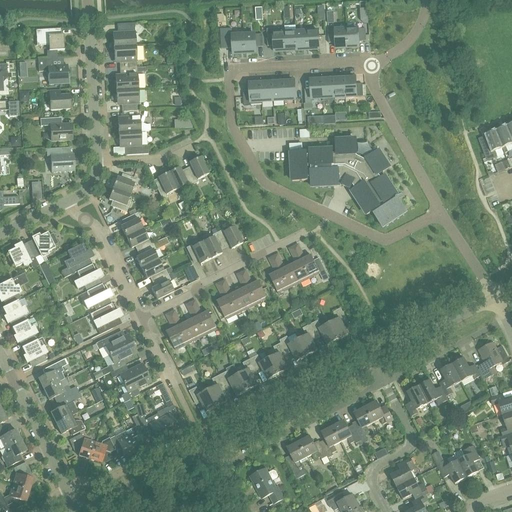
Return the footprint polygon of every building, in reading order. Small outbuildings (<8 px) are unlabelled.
[(114,48),(135,47),(134,31),(134,23),(117,24),(117,38),(113,38),(114,48)] [(49,45),(49,51),(57,51),(64,50),(64,41),(61,41),(60,29),(35,31),(36,46),(49,45)] [(285,34),(285,29),(267,30),(268,47),(274,47),(274,53),(286,52),(285,34)] [(365,29),(347,30),(348,49),(359,48),(359,42),(366,42),(365,29)] [(348,49),(347,30),(328,31),(329,44),(336,43),(336,49),(348,49)] [(307,32),(296,33),(297,51),(308,51),(307,32)] [(319,32),(307,32),(308,51),(320,50),(319,32)] [(285,34),(286,52),(297,51),(296,33),(285,34)] [(245,50),(245,54),(257,54),(256,48),(263,47),(262,35),(244,36),(245,50)] [(233,55),(245,54),(245,50),(244,36),(221,37),(221,50),(233,49),(233,55)] [(119,69),(137,68),(135,47),(114,48),(115,58),(119,58),(119,63),(119,69)] [(57,58),(57,51),(49,51),(46,52),(47,59),(52,59),(57,58)] [(48,72),(49,85),(68,84),(67,66),(52,67),(52,59),(47,59),(38,60),(39,72),(48,72)] [(116,91),(138,89),(137,74),(137,68),(119,69),(119,75),(120,80),(116,80),(116,91)] [(349,79),(336,80),(337,98),(350,98),(349,79)] [(356,79),(349,79),(350,98),(363,97),(363,84),(356,85),(356,79)] [(336,80),(323,81),(324,101),(335,101),(335,98),(337,98),(336,80)] [(324,101),(323,81),(310,81),(311,100),(323,99),(323,102),(324,101)] [(295,82),(283,83),(284,101),(296,101),(295,82)] [(272,83),(261,84),(262,105),(263,105),(262,102),(273,102),(272,83)] [(283,83),(272,83),(273,102),(284,101),(283,83)] [(262,105),(261,84),(249,85),(250,97),(244,98),(244,106),(262,105)] [(121,106),(122,112),(139,111),(138,89),(116,91),(117,101),(121,101),(121,106)] [(49,97),(50,111),(70,110),(69,96),(59,97),(58,91),(46,91),(46,98),(49,97)] [(21,101),(29,101),(29,92),(20,93),(21,101)] [(8,103),(9,117),(19,116),(18,102),(8,103)] [(119,133),(140,132),(150,131),(150,125),(146,125),(141,123),(140,123),(139,111),(122,112),(122,117),(122,123),(118,123),(119,133)] [(49,126),(50,141),(71,140),(71,132),(72,132),(71,124),(61,125),(61,118),(40,119),(41,127),(49,126)] [(179,121),(180,130),(193,129),(193,125),(192,125),(192,120),(189,121),(179,121)] [(496,132),(503,149),(506,147),(511,145),(511,140),(506,127),(505,125),(496,131),(496,132)] [(485,138),(480,140),(487,160),(496,157),(495,152),(503,149),(496,132),(496,131),(495,130),(485,136),(485,138)] [(366,141),(366,132),(358,131),(357,141),(366,141)] [(124,148),(124,156),(150,154),(150,146),(141,146),(140,132),(119,133),(119,143),(123,143),(124,148)] [(11,148),(19,147),(19,139),(11,140),(11,148)] [(307,153),(300,154),(291,154),(292,182),(308,181),(308,178),(311,178),(312,188),(339,186),(339,182),(345,181),(342,186),(350,190),(352,185),(355,190),(352,192),(367,215),(375,210),(377,213),(374,214),(383,228),(406,213),(405,211),(403,208),(399,202),(397,199),(395,201),(393,198),(397,195),(395,192),(385,177),(381,179),(379,175),(390,168),(379,152),(365,161),(357,157),(356,140),(336,141),(337,154),(332,154),(332,150),(310,151),(310,156),(307,156),(307,153)] [(50,155),(50,157),(51,173),(75,172),(74,155),(62,156),(61,149),(46,149),(47,156),(50,155)] [(10,176),(10,163),(14,163),(14,156),(3,157),(3,176),(10,176)] [(186,169),(193,185),(198,183),(197,180),(208,175),(200,158),(189,163),(191,167),(186,169)] [(503,163),(506,170),(511,168),(508,161),(503,163)] [(168,174),(177,191),(187,186),(188,188),(193,185),(186,169),(181,172),(179,168),(168,174)] [(113,189),(130,196),(134,185),(137,186),(138,180),(122,174),(120,179),(117,178),(113,189)] [(155,185),(162,200),(167,198),(166,196),(177,191),(168,174),(158,179),(159,182),(155,185)] [(491,189),(498,185),(496,180),(488,183),(491,189)] [(110,207),(126,213),(128,208),(126,207),(130,196),(113,189),(108,200),(112,202),(110,207)] [(0,212),(3,209),(4,206),(19,205),(19,197),(3,198),(2,192),(0,192),(0,212)] [(126,219),(128,224),(121,228),(126,238),(143,230),(138,220),(140,219),(137,213),(126,219)] [(217,233),(225,249),(230,247),(231,250),(243,244),(234,227),(223,233),(222,231),(217,233)] [(131,249),(138,245),(141,250),(153,244),(150,239),(148,240),(143,230),(126,238),(131,249)] [(35,259),(36,258),(41,256),(42,258),(48,255),(47,253),(55,249),(54,246),(58,244),(53,234),(49,236),(47,233),(39,237),(39,236),(32,239),(33,240),(27,243),(35,259)] [(203,243),(211,260),(221,255),(220,251),(225,249),(217,233),(212,236),(213,238),(203,243)] [(160,242),(162,247),(168,244),(166,239),(160,242)] [(40,266),(36,258),(35,259),(27,243),(22,246),(21,244),(14,247),(15,249),(7,253),(9,256),(7,257),(11,267),(14,266),(15,269),(23,265),(24,267),(31,264),(30,264),(31,264),(33,269),(40,266)] [(198,261),(200,265),(211,260),(203,243),(192,248),(191,246),(186,248),(193,264),(198,261)] [(153,245),(153,244),(141,250),(137,252),(139,257),(136,259),(141,269),(158,261),(153,251),(155,250),(153,245)] [(77,273),(87,268),(84,262),(93,258),(90,252),(86,253),(82,245),(67,253),(71,261),(65,264),(67,269),(65,270),(68,276),(76,272),(77,273)] [(297,255),(309,280),(320,274),(314,262),(311,256),(305,259),(302,253),(297,255)] [(290,266),(299,285),(309,280),(297,255),(293,257),(296,264),(290,266)] [(319,259),(314,262),(320,274),(325,272),(319,259)] [(163,271),(158,261),(141,269),(146,280),(154,276),(156,281),(168,276),(165,270),(163,271)] [(277,265),(289,290),(299,285),(290,266),(285,269),(282,263),(277,265)] [(40,267),(48,286),(54,283),(46,265),(40,267)] [(87,268),(77,273),(81,281),(74,284),(77,290),(79,289),(80,291),(85,289),(87,292),(93,289),(90,284),(102,278),(99,271),(96,273),(92,265),(87,268)] [(269,277),(278,295),(289,290),(277,265),(272,268),(275,274),(269,277)] [(174,293),(169,283),(171,282),(168,276),(156,281),(158,286),(151,290),(156,301),(174,293)] [(245,281),(257,305),(268,300),(259,282),(252,285),(249,279),(245,281)] [(5,308),(18,301),(21,300),(18,294),(21,293),(18,287),(15,288),(11,280),(0,285),(0,300),(1,303),(3,302),(5,308)] [(238,292),(247,310),(249,309),(257,305),(245,281),(241,283),(244,289),(238,292)] [(102,285),(93,289),(87,292),(86,293),(90,300),(84,303),(87,310),(93,307),(96,312),(103,309),(100,303),(112,297),(109,291),(106,293),(102,285)] [(224,291),(236,316),(247,310),(238,292),(232,295),(229,289),(224,291)] [(217,302),(226,321),(236,316),(224,291),(220,293),(223,299),(217,302)] [(9,323),(12,329),(27,321),(25,316),(27,315),(24,308),(22,309),(18,301),(5,308),(2,309),(6,317),(4,318),(8,324),(9,323)] [(103,309),(96,312),(90,315),(97,330),(100,335),(112,329),(109,323),(122,317),(119,311),(115,312),(111,305),(103,309)] [(195,311),(207,336),(217,330),(208,312),(202,315),(199,309),(195,311)] [(329,324),(338,341),(348,335),(343,326),(348,323),(341,309),(333,313),(336,320),(329,324)] [(187,323),(196,341),(207,336),(195,311),(190,314),(193,320),(187,323)] [(19,343),(22,348),(37,341),(34,336),(37,334),(34,328),(38,326),(33,318),(27,321),(12,329),(16,337),(14,338),(17,344),(19,343)] [(174,322),(186,346),(196,341),(187,323),(182,325),(179,319),(174,322)] [(310,325),(317,339),(322,337),(327,346),(338,341),(329,324),(321,328),(318,321),(310,325)] [(167,333),(175,351),(186,346),(174,322),(170,324),(173,330),(167,333)] [(298,340),(307,357),(318,351),(313,342),(317,339),(310,325),(302,329),(306,336),(298,340)] [(109,356),(132,344),(128,335),(112,343),(110,338),(101,342),(96,345),(102,359),(109,356)] [(279,341),(281,344),(287,355),(292,353),(297,362),(307,357),(298,340),(291,344),(287,337),(279,341)] [(28,363),(32,369),(47,361),(44,355),(46,354),(43,348),(47,346),(43,338),(37,341),(22,348),(21,349),(25,356),(24,357),(27,364),(28,363)] [(137,354),(132,344),(109,356),(113,365),(123,360),(137,354)] [(269,359),(278,376),(289,370),(284,360),(288,358),(287,355),(281,344),(273,348),(277,355),(269,359)] [(479,367),(486,380),(497,374),(494,368),(502,363),(504,366),(510,362),(502,347),(496,350),(493,344),(479,351),(486,364),(479,367)] [(250,360),(257,374),(263,371),(268,381),(278,376),(269,359),(262,363),(258,356),(250,360)] [(464,359),(452,365),(462,383),(473,377),(475,380),(481,377),(475,366),(469,369),(464,359)] [(38,380),(44,390),(59,383),(65,380),(61,373),(64,372),(62,368),(68,365),(65,360),(54,365),(57,371),(54,372),(38,380)] [(239,375),(247,392),(258,386),(253,376),(257,374),(250,360),(242,364),(246,371),(239,375)] [(119,375),(124,385),(147,373),(142,364),(128,371),(125,366),(113,372),(110,373),(113,379),(119,375)] [(440,384),(441,387),(442,388),(447,397),(453,394),(450,389),(462,383),(452,365),(441,371),(446,381),(440,384)] [(113,372),(110,366),(100,371),(103,377),(110,373),(113,372)] [(96,380),(102,376),(100,371),(93,375),(96,380)] [(220,376),(227,390),(232,388),(237,397),(247,392),(239,375),(231,379),(227,372),(220,376)] [(121,396),(124,403),(129,400),(140,395),(137,389),(151,383),(147,373),(124,385),(128,393),(121,396)] [(208,391),(217,408),(227,402),(222,393),(227,390),(220,376),(212,380),(216,387),(208,391)] [(419,387),(428,405),(436,401),(438,406),(448,401),(447,397),(442,388),(441,387),(435,391),(430,381),(419,387)] [(66,392),(70,390),(69,388),(67,387),(63,389),(59,383),(44,390),(49,401),(64,393),(66,392)] [(405,406),(411,417),(418,414),(416,411),(428,405),(419,387),(407,393),(412,403),(405,406)] [(493,398),(499,396),(496,387),(490,389),(493,398)] [(66,392),(69,397),(78,393),(76,388),(70,390),(66,392)] [(201,403),(206,413),(217,408),(208,391),(201,395),(197,388),(189,392),(196,406),(201,403)] [(98,389),(92,392),(97,402),(103,399),(98,389)] [(51,413),(56,424),(72,417),(79,414),(73,403),(81,399),(78,393),(69,397),(63,400),(66,406),(51,413)] [(503,416),(511,413),(511,399),(505,402),(502,395),(490,399),(493,406),(499,404),(503,416)] [(128,410),(133,408),(129,400),(124,403),(128,410)] [(157,415),(168,436),(179,430),(174,422),(180,419),(170,402),(165,405),(167,408),(157,413),(158,414),(157,415)] [(377,402),(365,408),(373,424),(380,420),(383,425),(393,420),(386,406),(380,409),(377,402)] [(137,415),(148,436),(153,433),(157,441),(168,436),(157,415),(145,421),(143,417),(146,416),(143,404),(133,407),(137,415)] [(352,424),(353,426),(361,442),(362,441),(364,444),(365,447),(370,445),(365,435),(369,433),(367,427),(373,424),(365,408),(354,414),(357,421),(352,424)] [(456,414),(458,419),(464,416),(462,411),(456,414)] [(503,437),(511,434),(511,413),(503,416),(507,429),(501,431),(503,437)] [(128,437),(136,452),(147,447),(142,438),(148,436),(137,415),(131,417),(136,426),(130,430),(126,432),(129,436),(128,437)] [(69,431),(72,436),(85,430),(82,424),(81,422),(74,421),(72,417),(56,424),(61,435),(69,431)] [(344,421),(332,427),(341,443),(347,440),(350,445),(355,442),(356,444),(361,442),(353,426),(347,428),(344,421)] [(470,427),(472,434),(478,432),(476,425),(470,427)] [(325,440),(320,443),(328,459),(333,456),(332,454),(337,452),(334,446),(341,443),(332,427),(321,433),(325,440)] [(0,438),(5,449),(21,441),(16,431),(9,434),(0,438)] [(109,440),(116,452),(121,450),(125,458),(136,452),(128,437),(129,436),(126,432),(126,431),(109,440)] [(509,447),(511,455),(511,434),(503,437),(500,438),(504,449),(509,447)] [(78,457),(90,460),(95,444),(84,440),(81,435),(69,441),(76,454),(79,455),(78,457)] [(298,443),(307,458),(313,455),(316,460),(320,458),(322,460),(327,457),(328,459),(320,443),(319,441),(313,444),(309,437),(298,443)] [(90,460),(101,464),(102,463),(105,464),(118,456),(116,452),(109,440),(103,443),(100,445),(95,444),(90,460)] [(1,455),(8,468),(18,463),(23,461),(20,455),(26,452),(21,441),(5,449),(7,452),(1,455)] [(285,459),(296,480),(307,475),(300,462),(307,458),(298,443),(287,449),(291,456),(285,459)] [(454,454),(458,461),(467,479),(479,473),(474,464),(480,460),(473,447),(462,452),(461,450),(454,454)] [(388,455),(385,449),(380,451),(383,458),(388,455)] [(450,476),(455,485),(467,479),(458,461),(450,465),(448,460),(444,461),(439,452),(432,456),(438,468),(438,467),(444,479),(450,476)] [(391,477),(397,489),(415,480),(411,472),(416,469),(411,459),(398,466),(401,472),(391,477)] [(16,475),(13,486),(29,492),(33,480),(32,480),(32,477),(26,463),(13,469),(16,475)] [(251,479),(261,498),(268,495),(273,506),(284,500),(279,487),(276,488),(272,482),(278,479),(278,476),(276,472),(273,471),(268,474),(266,471),(251,479)] [(412,495),(416,501),(424,497),(426,496),(429,494),(426,489),(424,484),(418,487),(415,480),(397,489),(403,500),(412,495)] [(4,500),(6,505),(9,511),(10,511),(23,506),(24,502),(26,503),(29,492),(13,486),(9,498),(4,500)] [(341,511),(349,511),(358,507),(352,496),(346,500),(343,494),(327,502),(330,508),(332,507),(334,511),(340,509),(341,511)] [(408,511),(427,511),(423,504),(427,502),(424,497),(416,501),(412,503),(415,509),(408,511)]
